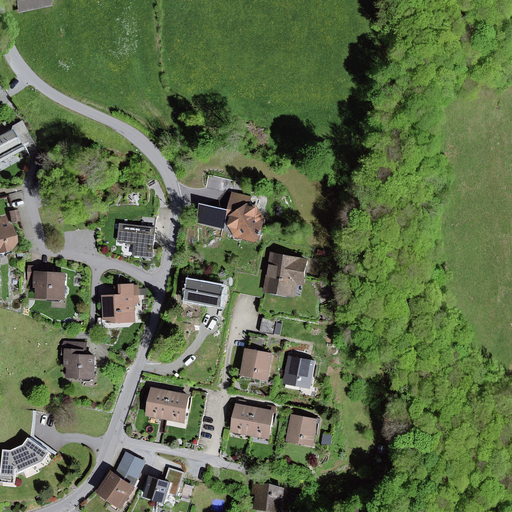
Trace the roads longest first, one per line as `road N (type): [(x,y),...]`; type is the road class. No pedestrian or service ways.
road 1 (tertiary): [(0,10),(10,47),(31,78),(134,136),(163,166),(175,219),(162,287)]
road 2 (residential): [(112,438),(210,460),(234,320)]
road 3 (tertiary): [(162,287),(112,438)]
